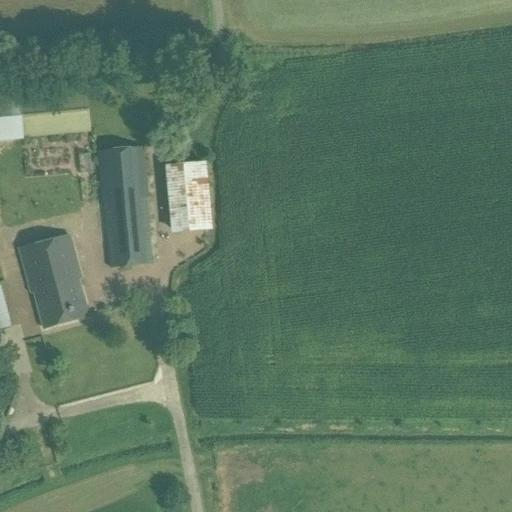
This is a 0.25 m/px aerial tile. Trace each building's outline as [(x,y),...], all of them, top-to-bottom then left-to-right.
[(90,133),(86,91),(21,97),(21,105),(23,139),(90,133)] [(0,106),(0,145),(23,144),(21,105),(0,106)] [(8,225),(72,216),(63,149),(0,157),(0,192),(4,192),(8,225)] [(105,206),(111,270),(154,265),(144,150),(99,154),(103,206),(105,206)] [(168,168),(174,235),(214,231),(206,164),(168,168)] [(20,252),(42,332),(90,318),(80,282),(82,281),(71,239),(21,252),(20,252)]
